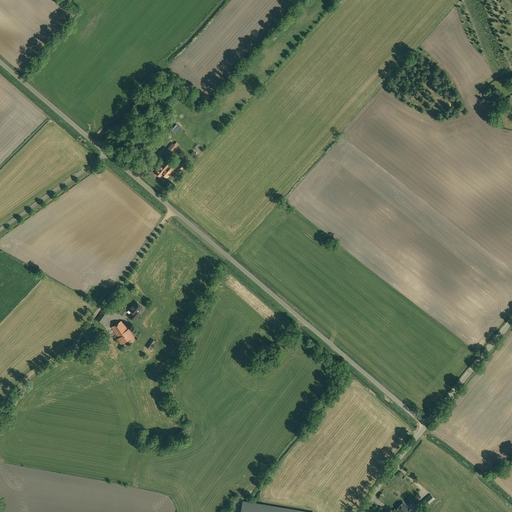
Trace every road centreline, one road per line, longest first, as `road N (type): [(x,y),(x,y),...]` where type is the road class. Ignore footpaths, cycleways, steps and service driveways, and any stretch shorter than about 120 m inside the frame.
road 1 (unclassified): [(425,425),(0,61)]
road 2 (unclassified): [(425,425),(511,320)]
